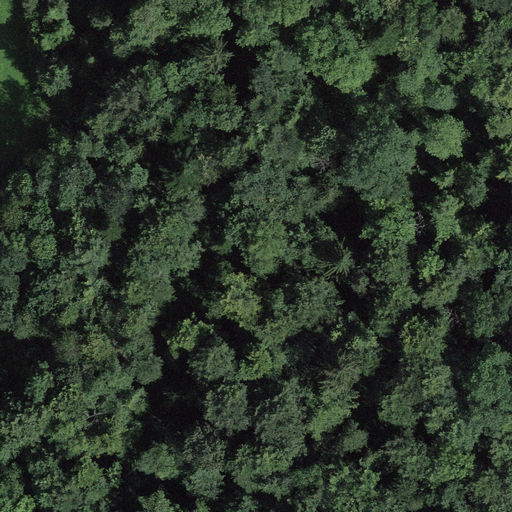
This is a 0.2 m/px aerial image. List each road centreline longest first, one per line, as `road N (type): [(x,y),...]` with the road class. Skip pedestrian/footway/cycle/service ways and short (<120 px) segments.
road 1 (track): [(228,0),(64,104),(0,189)]
road 2 (track): [(12,0),(37,102),(0,150)]
